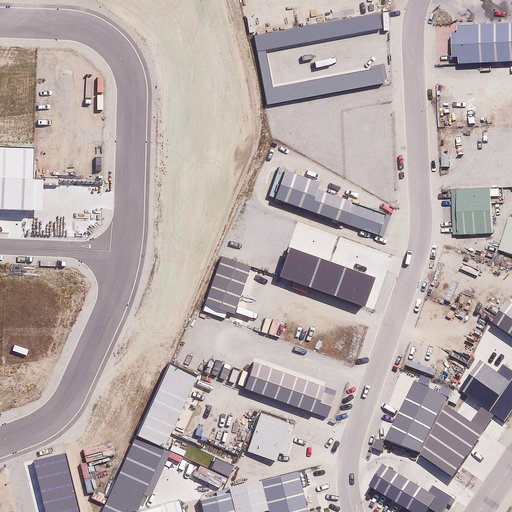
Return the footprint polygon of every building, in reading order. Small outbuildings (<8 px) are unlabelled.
[(511,62),(511,26),(452,29),(454,65),(511,62)] [(34,148),(0,146),(0,209),(32,210),(34,148)] [(269,198),(377,235),(384,215),(312,190),(314,184),(279,172),(269,198)] [(485,190),(451,192),(454,237),(488,235),(485,190)] [(511,257),(511,218),(508,217),(496,252),(511,257)] [(375,278),(291,247),(280,276),(365,307),(375,278)] [(248,266),(218,256),(202,302),(232,312),(248,266)] [(511,302),(508,299),(491,323),(511,336),(511,302)] [(497,373),(480,361),(459,389),(504,422),(511,410),(511,370),(503,365),(497,373)] [(336,391),(254,362),(245,389),(327,418),(336,391)] [(170,364),(137,436),(164,448),(197,377),(170,364)] [(441,394),(409,379),(381,435),(413,450),(441,394)] [(447,474),(487,413),(476,405),(466,420),(438,401),(413,451),(447,474)] [(290,423),(262,413),(250,447),(278,457),(290,423)] [(164,450),(135,438),(109,498),(138,510),(164,450)] [(79,511),(66,453),(33,461),(44,511),(79,511)] [(233,466),(216,458),(211,468),(229,476),(233,466)] [(428,485),(425,490),(376,461),(362,484),(409,511),(417,511),(421,505),(433,511),(439,511),(448,497),(428,485)] [(263,479),(271,511),(309,511),(299,470),(263,479)] [(235,511),(262,511),(270,510),(262,480),(230,488),(235,511)] [(233,511),(228,490),(199,497),(203,511),(233,511)] [(182,511),(179,500),(162,505),(163,511),(182,511)]
